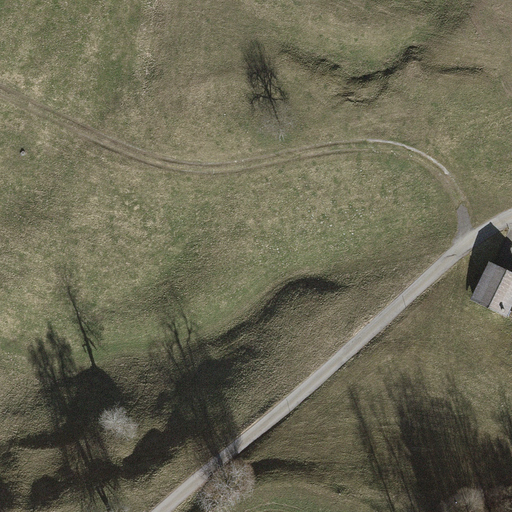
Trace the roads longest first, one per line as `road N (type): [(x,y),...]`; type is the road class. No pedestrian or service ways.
road 1 (track): [(466,245),(461,204),(432,167),(408,153),(360,147),(194,171),(150,161),(0,91)]
road 2 (unclassified): [(156,511),(466,245),(511,219)]
